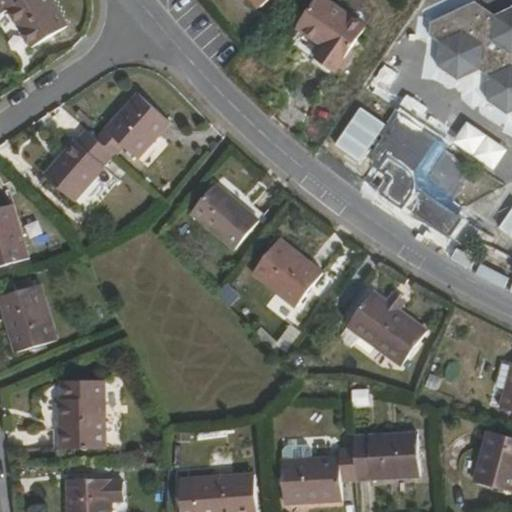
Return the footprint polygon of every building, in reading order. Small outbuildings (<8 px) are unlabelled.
[(0,0),(0,15),(7,11),(31,48),(66,25),(50,0),(0,0)] [(364,28),(323,0),(314,0),(294,29),(321,50),(315,59),(333,72),(364,28)] [(511,4),(492,15),(473,1),(429,22),(427,36),(437,44),(436,66),(456,79),(478,69),(489,78),(486,100),(505,113),(511,110),(511,4)] [(97,140),(113,154),(122,145),(136,157),(169,121),(137,94),(97,140)] [(371,154),(383,164),(388,156),(380,150),(403,116),(399,114),(371,154)] [(388,156),(383,164),(379,171),(392,180),(383,193),(403,208),(406,204),(448,234),(460,218),(454,214),(460,205),(452,200),(456,189),(459,179),(459,170),(457,163),(452,155),(448,151),(444,148),(442,150),(434,144),(436,139),(403,116),(380,150),(388,156)] [(494,170),(509,149),(466,120),(451,141),(494,170)] [(73,201),(113,154),(97,140),(86,130),(43,175),(73,201)] [(442,150),(444,148),(445,146),(436,139),(434,144),(442,150)] [(379,186),(372,181),(370,185),(377,189),(379,186)] [(234,249),(257,220),(215,184),(191,213),(234,249)] [(0,265),(29,257),(13,205),(0,208),(0,265)] [(511,237),(511,208),(499,229),(511,237)] [(295,305),(321,273),(279,240),(253,272),(295,305)] [(57,340),(40,284),(0,296),(0,301),(14,353),(57,340)] [(400,366),(426,331),(372,292),(346,326),(400,366)] [(234,305),(245,319),(259,307),(248,294),(234,305)] [(511,411),(511,373),(507,390),(503,389),(498,408),(511,411)] [(105,447),(104,398),(59,399),(60,449),(105,447)] [(511,491),(511,437),(488,431),(473,480),(511,491)] [(354,449),(356,480),(420,476),(416,434),(354,437),(354,449)] [(341,481),(356,480),(354,449),(339,450),(339,457),(281,460),(283,502),(341,499),(341,481)] [(256,511),(254,474),(181,479),(182,511),(256,511)] [(123,497),(123,479),(111,480),(111,477),(67,478),(68,511),(111,511),(111,498),(123,497)]
